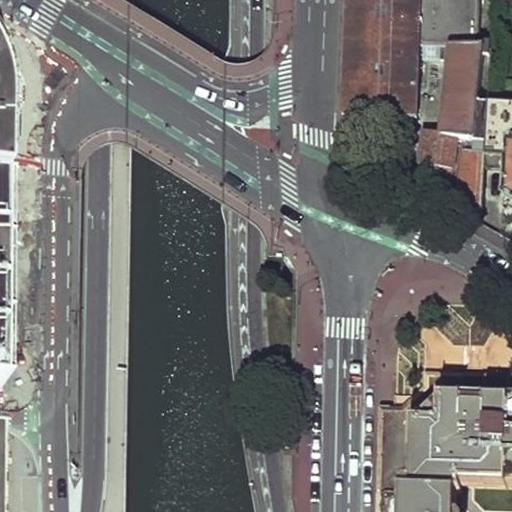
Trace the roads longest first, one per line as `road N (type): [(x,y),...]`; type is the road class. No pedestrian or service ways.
road 1 (primary): [(257,0),(254,317),(279,511)]
road 2 (secondary): [(90,511),(99,0)]
road 3 (primary): [(333,511),(345,328),(334,206)]
road 4 (residential): [(53,420),(58,158)]
road 5 (secondary): [(334,206),(429,238),(511,281)]
road 6 (primary): [(205,118),(259,172),(334,206)]
road 7 (residential): [(48,10),(58,158)]
road 8 (primary): [(334,206),(318,137),(317,77)]
road 9 (residential): [(58,158),(82,107),(123,80),(148,78)]
road 10 (primary): [(205,118),(268,106),(317,77)]
road 11 (primary): [(48,10),(148,78)]
